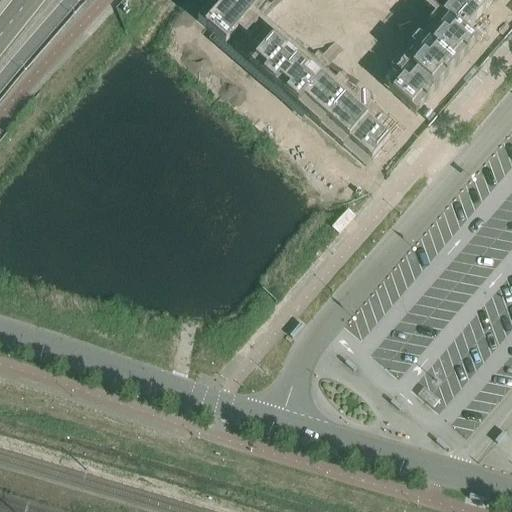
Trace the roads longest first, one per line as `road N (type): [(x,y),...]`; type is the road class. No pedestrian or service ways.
road 1 (unclassified): [(278,421),(323,327),(511,111)]
road 2 (unclassified): [(278,421),(0,331)]
road 3 (unclassified): [(511,491),(278,421)]
